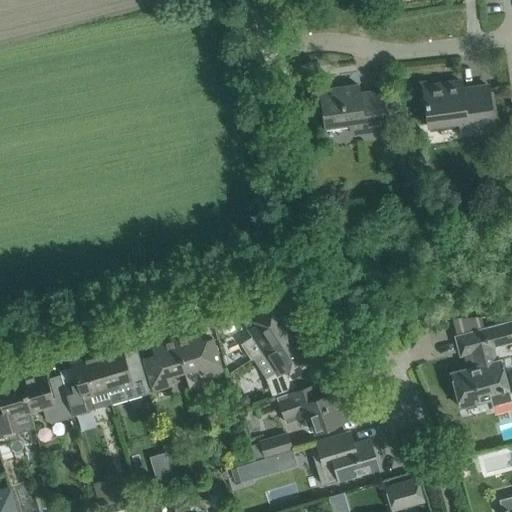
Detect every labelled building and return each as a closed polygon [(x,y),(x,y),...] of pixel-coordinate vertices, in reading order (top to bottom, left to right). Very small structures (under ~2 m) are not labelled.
[(494,129),(487,85),(462,89),(461,81),(423,86),(428,125),(460,120),(462,133),(494,129)] [(351,134),(387,130),(381,91),(360,93),(359,85),(320,90),(325,130),(350,127),(351,134)] [(252,336),(241,343),(251,359),(262,352),(263,352),(293,332),(279,310),(284,307),(275,293),(244,314),(242,321),(247,328),(252,336)] [(475,366),(450,372),(460,407),(490,399),(492,405),(511,400),(511,399),(510,393),(501,358),(498,359),(495,346),(504,344),(511,341),(511,320),(455,336),(460,355),(471,352),(475,366)] [(222,370),(213,337),(202,340),(198,326),(188,328),(189,331),(175,335),(186,371),(191,388),(206,384),(204,376),(222,370)] [(371,341),(381,343),(383,332),(373,330),(371,341)] [(272,395),(297,386),(298,388),(316,377),(309,367),(318,361),(312,350),(307,354),(293,332),(263,352),(275,371),(265,378),(272,395)] [(172,375),(186,371),(175,335),(160,340),(159,337),(149,340),(153,354),(143,357),(153,390),(174,384),(172,375)] [(123,350),(122,348),(98,355),(111,403),(112,403),(112,404),(150,392),(139,358),(126,362),(123,350)] [(74,414),(97,407),(111,404),(111,403),(98,355),(72,362),(73,365),(79,387),(67,390),(74,414)] [(47,376),(45,370),(43,371),(44,374),(38,376),(36,373),(21,377),(31,412),(43,409),(46,420),(51,423),(74,416),(74,414),(67,390),(66,391),(66,393),(53,397),(47,376)] [(34,425),(31,412),(21,377),(4,382),(4,386),(0,387),(0,403),(2,412),(0,412),(0,437),(18,432),(17,430),(34,425)] [(313,383),(277,396),(279,402),(284,400),(290,415),(298,418),(309,414),(315,431),(349,419),(338,389),(317,397),(312,385),(313,384),(313,383)] [(246,394),(238,399),(244,407),(252,402),(246,394)] [(288,432),(260,440),(264,455),(265,457),(293,448),(288,432)] [(344,432),(315,441),(322,463),(317,465),(323,485),(379,468),(370,437),(347,444),(344,432)] [(9,440),(0,442),(0,448),(2,457),(13,453),(9,440)] [(247,462),(236,466),(241,481),(251,478),(298,464),(293,448),(265,457),(247,462)] [(152,453),(158,480),(175,476),(168,450),(152,453)] [(511,451),(483,450),(482,468),(511,469),(511,455),(511,451)] [(111,478),(95,483),(100,503),(117,499),(111,478)] [(417,478),(384,488),(391,509),(423,500),(417,478)] [(511,511),(511,486),(499,490),(504,509),(505,511),(511,511)] [(17,511),(10,487),(0,490),(0,511),(17,511)] [(349,511),(344,493),(329,497),(333,511),(349,511)] [(69,511),(77,509),(74,497),(56,502),(59,511),(69,511)]
